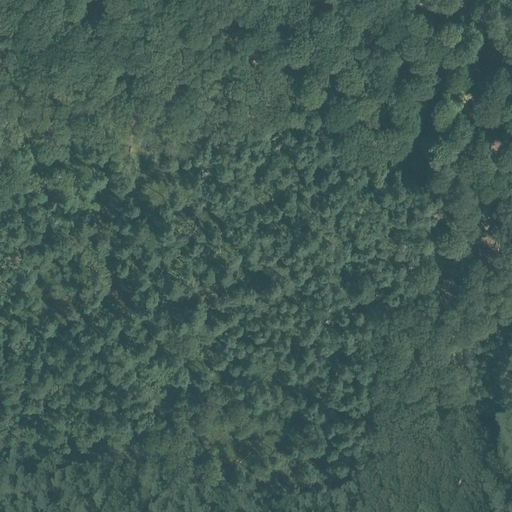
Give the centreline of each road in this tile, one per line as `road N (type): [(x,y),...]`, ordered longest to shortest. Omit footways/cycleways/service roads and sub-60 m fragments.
road 1 (track): [(451,511),(452,309)]
road 2 (track): [(511,185),(475,231),(452,309)]
